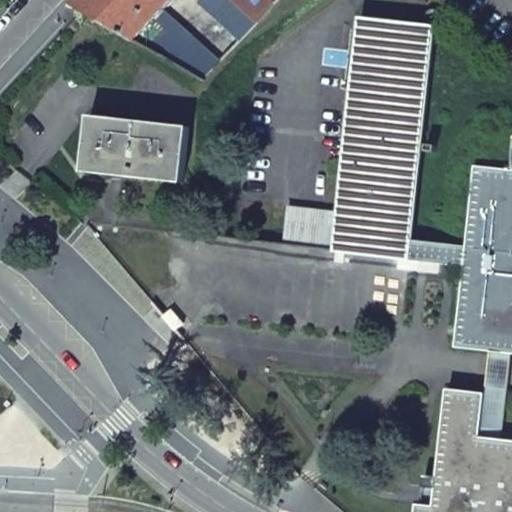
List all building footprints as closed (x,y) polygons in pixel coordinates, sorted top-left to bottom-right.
[(75,0),(72,4),(83,10),(82,11),(136,42),(164,10),(173,0),(75,0)] [(201,0),(199,2),(241,41),(260,21),(235,0),(201,0)] [(235,0),(260,21),(277,2),(274,0),(235,0)] [(136,42),(204,80),(205,79),(222,62),(164,10),(136,42)] [(434,26),(361,18),(336,251),(409,259),(412,240),(434,26)] [(90,116),(84,172),(184,183),(191,127),(90,116)] [(511,171),(476,167),(467,247),(412,240),(409,259),(465,265),(455,347),(511,353),(511,171)] [(170,307),(162,314),(175,329),(183,322),(170,307)] [(511,511),(511,441),(481,438),(486,393),(448,389),(435,506),(418,504),(417,511),(511,511)]
